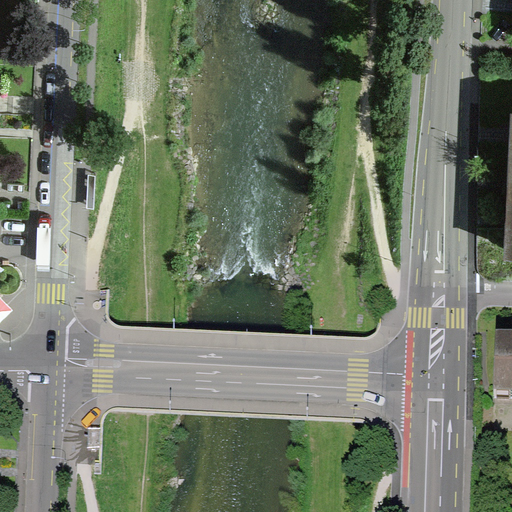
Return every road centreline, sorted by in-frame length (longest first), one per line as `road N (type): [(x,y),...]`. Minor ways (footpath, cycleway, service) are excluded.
road 1 (tertiary): [(436,378),(49,361)]
road 2 (tertiary): [(49,361),(63,0)]
road 3 (secondary): [(453,0),(441,290)]
road 4 (tertiary): [(42,511),(49,361)]
road 5 (secondary): [(436,378),(431,511)]
